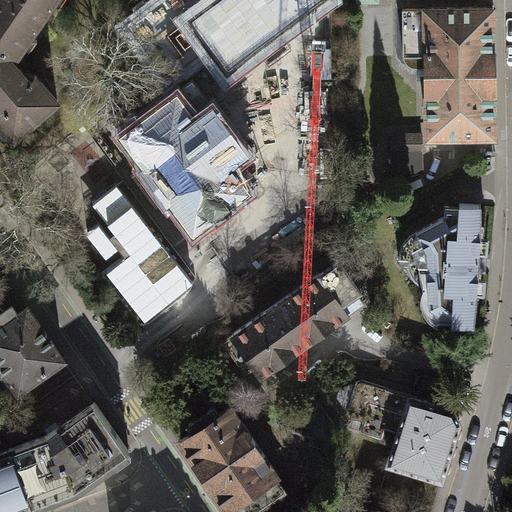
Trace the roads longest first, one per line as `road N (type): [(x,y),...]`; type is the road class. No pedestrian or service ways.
road 1 (residential): [(4,230),(185,486)]
road 2 (residential): [(511,315),(461,511)]
